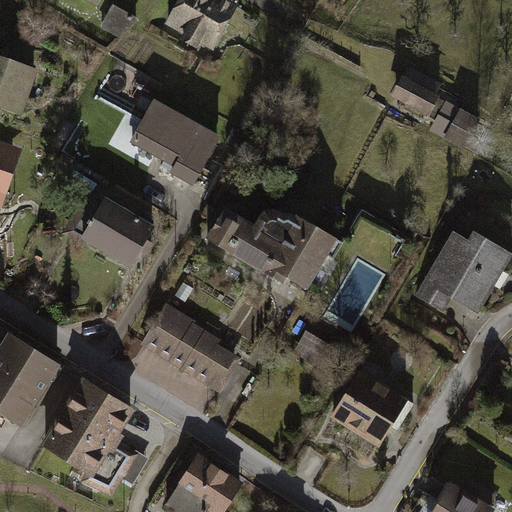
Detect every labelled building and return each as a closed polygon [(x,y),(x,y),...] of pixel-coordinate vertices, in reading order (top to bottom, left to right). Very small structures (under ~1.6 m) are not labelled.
[(235,0),(183,0),(171,23),(189,33),(185,40),(198,47),(202,40),(217,48),(241,3),(235,0)] [(140,19),(115,6),(103,27),(123,38),(140,19)] [(0,105),(22,113),(38,69),(0,56),(0,105)] [(409,69),(395,97),(432,116),(442,97),(434,92),(438,85),(409,69)] [(220,137),(157,101),(134,141),(179,167),(175,174),(193,184),(220,137)] [(484,121),(449,103),(443,115),(457,122),(449,138),(469,149),(484,121)] [(21,149),(0,141),(0,196),(4,198),(21,149)] [(108,200),(86,237),(132,265),(155,228),(108,200)] [(328,254),(337,259),(346,244),(301,218),(299,223),(280,212),(270,212),(262,217),(256,226),(229,211),(212,239),(285,281),(288,274),(310,287),(328,254)] [(364,211),(353,230),(397,256),(408,237),(364,211)] [(480,310),(511,258),(511,254),(491,241),(485,250),(457,233),(419,295),(446,311),(456,295),(480,310)] [(168,307),(146,343),(217,386),(234,358),(217,347),(222,340),(168,307)] [(337,350),(309,333),(301,347),(329,364),(337,350)] [(59,367),(11,337),(0,354),(0,411),(22,426),(59,367)] [(365,372),(336,418),(382,447),(399,419),(404,423),(416,404),(365,372)] [(133,410),(85,381),(45,446),(89,471),(84,481),(114,496),(124,478),(138,454),(120,443),(124,437),(119,434),(133,410)] [(139,452),(138,454),(124,478),(135,485),(151,459),(139,452)] [(203,456),(169,507),(176,511),(206,511),(209,508),(214,511),(225,511),(244,484),(203,456)] [(466,491),(455,484),(437,511),(493,511),(495,510),(490,507),(499,493),(474,478),(466,491)]
